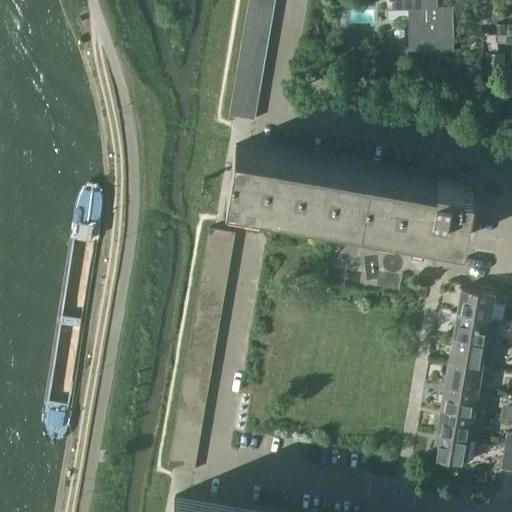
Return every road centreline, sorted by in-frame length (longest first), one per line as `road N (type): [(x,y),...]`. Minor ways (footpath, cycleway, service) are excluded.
road 1 (residential): [(506,511),(211,458),(250,237)]
road 2 (track): [(69,511),(118,201),(119,152),(92,1)]
road 3 (residential): [(511,150),(282,112),(274,95),(292,0)]
